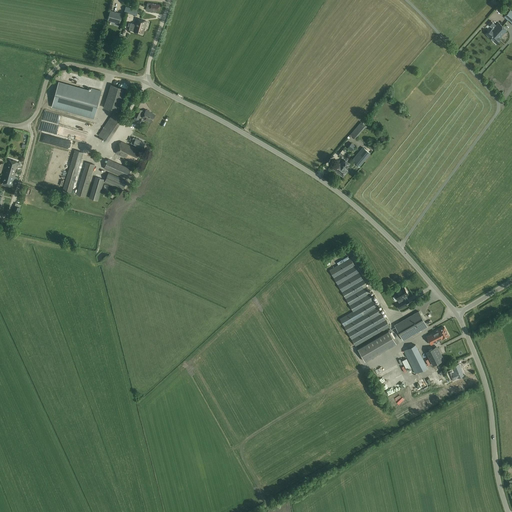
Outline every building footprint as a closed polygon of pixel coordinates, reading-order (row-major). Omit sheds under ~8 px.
[(148,4),(146,11),(155,12),(156,11),(156,10),(159,10),(160,5),(150,3),(150,4),(148,4)] [(126,6),(124,12),(135,15),(137,10),(126,6)] [(110,11),(109,15),(108,20),(119,23),(118,24),(120,25),(120,24),(123,14),(110,11)] [(133,32),(143,34),(146,26),(147,22),(137,19),(135,24),(131,23),(130,23),(129,24),(128,26),(130,27),(129,30),(133,31),(133,32)] [(490,38),(494,33),(496,35),(503,27),(498,23),(495,27),(492,25),(494,23),(491,21),(488,25),(490,27),(491,26),(493,28),(491,30),(487,35),(490,38)] [(500,39),(500,38),(507,30),(503,27),(496,35),(494,33),(490,38),(496,43),(500,39)] [(91,91),(60,83),(59,82),(52,107),(94,118),(101,91),(92,89),(91,91)] [(111,85),(104,108),(119,112),(119,111),(121,106),(126,89),(111,85)] [(139,118),(140,116),(142,117),(142,118),(151,122),(155,114),(149,112),(149,111),(146,110),(145,112),(142,111),(142,110),(138,108),(134,116),(139,118)] [(56,119),(57,114),(45,111),(44,116),(56,119)] [(114,112),(98,135),(108,141),(124,118),(114,112)] [(56,130),(57,124),(39,120),(37,127),(56,130)] [(355,139),(366,126),(361,122),(350,134),(355,139)] [(141,151),(144,144),(144,143),(133,138),(131,143),(135,145),(134,148),(141,151)] [(141,151),(134,148),(121,142),(116,153),(136,162),(141,151)] [(347,148),(351,151),(356,146),(352,143),(347,148)] [(364,148),(353,160),(360,166),(370,153),(364,148)] [(63,190),(71,192),(83,152),(75,150),(63,190)] [(1,181),(3,182),(2,184),(3,184),(5,185),(6,186),(8,186),(10,186),(10,184),(12,185),(19,162),(7,159),(1,181)] [(127,179),(131,169),(108,159),(104,168),(127,179)] [(343,176),(347,170),(348,170),(347,170),(346,169),(350,164),(344,159),(340,164),(339,163),(338,162),(338,163),(334,168),(333,168),(334,169),(334,168),(343,176)] [(86,162),(76,194),(85,197),(95,165),(86,162)] [(127,181),(109,173),(104,182),(123,190),(127,181)] [(104,180),(95,177),(89,198),(98,201),(104,180)] [(14,205),(12,213),(18,215),(20,208),(14,205)] [(330,255),(324,258),(326,264),(333,262),(330,255)] [(356,345),(369,338),(390,326),(351,258),(330,270),(353,311),(340,318),(356,345)] [(399,300),(400,303),(397,304),(400,309),(407,305),(406,304),(409,302),(406,296),(408,294),(404,286),(394,292),(398,300),(399,300)] [(419,311),(395,325),(403,340),(428,326),(421,315),(419,311)] [(436,332),(427,336),(431,344),(439,340),(439,341),(449,336),(444,327),(436,331),(436,332)] [(389,331),(358,349),(365,361),(396,343),(389,331)] [(412,351),(417,348),(415,345),(404,350),(415,373),(427,367),(419,351),(414,354),(412,351)] [(435,347),(426,352),(433,365),(444,360),(438,347),(436,349),(435,347)] [(382,372),(380,370),(385,367),(383,364),(374,370),(378,375),(382,372)] [(455,372),(452,373),(451,371),(447,373),(449,378),(450,378),(451,380),(454,378),(455,379),(463,375),(459,364),(452,367),(455,372)]
